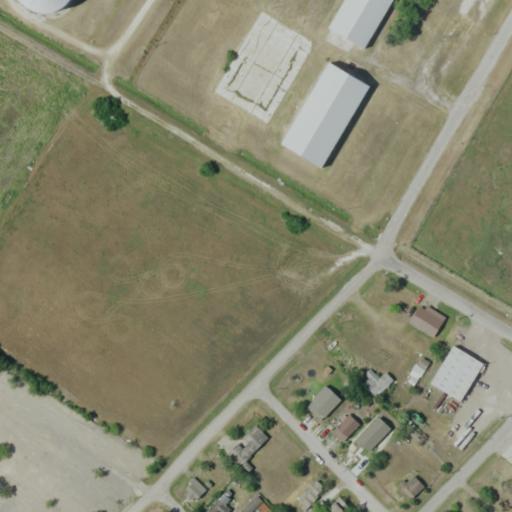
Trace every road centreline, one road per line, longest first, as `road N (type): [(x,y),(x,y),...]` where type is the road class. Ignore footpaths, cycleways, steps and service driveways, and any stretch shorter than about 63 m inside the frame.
road 1 (residential): [(0,22),(511,332)]
road 2 (residential): [(138,511),(376,256)]
road 3 (residential): [(376,256),(511,26)]
road 4 (residential): [(260,386),(385,511)]
road 5 (residential): [(427,511),(511,427)]
